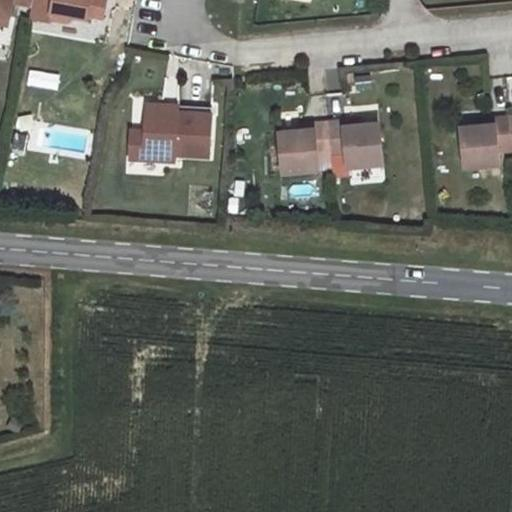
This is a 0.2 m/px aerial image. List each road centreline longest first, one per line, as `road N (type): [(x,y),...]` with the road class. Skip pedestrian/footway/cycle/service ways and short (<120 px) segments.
road 1 (secondary): [(511,289),(0,251)]
road 2 (residential): [(229,45),(511,24)]
